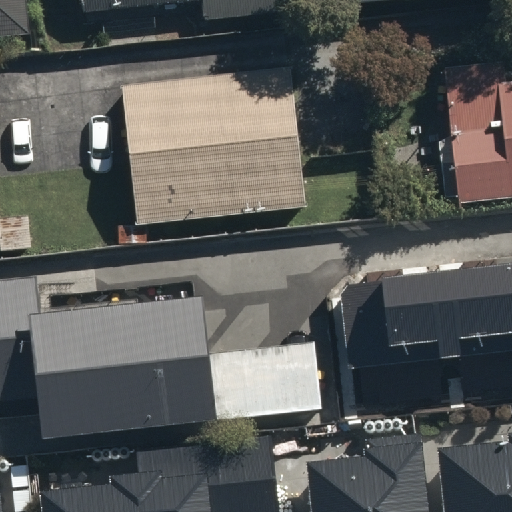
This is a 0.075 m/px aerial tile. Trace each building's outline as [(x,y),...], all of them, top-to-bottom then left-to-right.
[(0,0),(0,39),(26,37),(22,0),(0,0)] [(295,15),(293,0),(84,0),(87,17),(206,4),(208,25),(295,15)] [(126,91),(140,229),(308,212),(293,74),(126,91)] [(511,87),(449,95),(461,209),(511,203),(511,87)] [(511,267),(340,287),(349,371),(511,352),(511,267)] [(39,281),(0,284),(0,406),(44,402),(49,448),(221,429),(220,424),(323,412),(316,346),(213,357),(207,306),(44,323),(39,281)] [(367,445),(369,465),(308,472),(312,511),(432,511),(427,459),(425,439),(367,445)] [(141,456),(145,494),(46,503),(46,511),(280,511),(273,442),(141,456)] [(511,511),(511,451),(442,459),(448,511),(511,511)]
